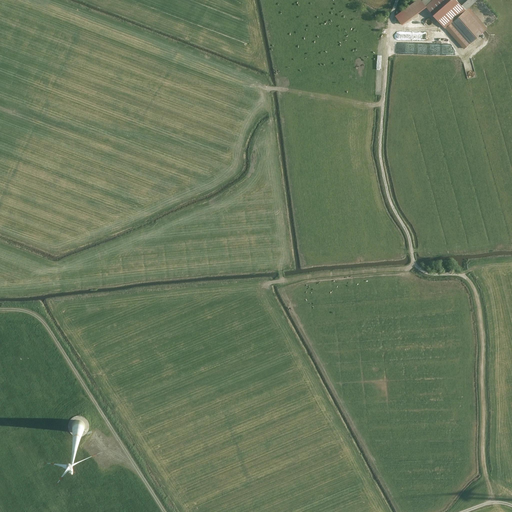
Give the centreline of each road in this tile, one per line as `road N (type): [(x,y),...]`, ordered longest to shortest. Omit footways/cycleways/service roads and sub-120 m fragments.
road 1 (track): [(469,511),(496,502),(487,474),(476,302),(470,282),(413,264),(387,190),(378,141),(394,0)]
road 2 (track): [(0,308),(41,318),(166,511)]
